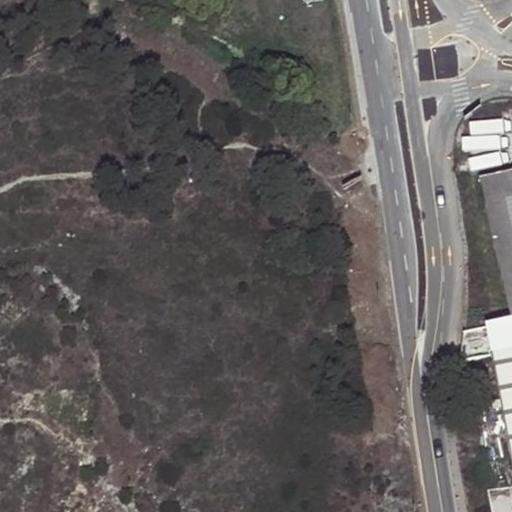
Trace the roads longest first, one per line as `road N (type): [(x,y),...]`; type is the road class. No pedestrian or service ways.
road 1 (secondary): [(375,75),(428,407)]
road 2 (secondary): [(428,407),(433,305),(423,180)]
